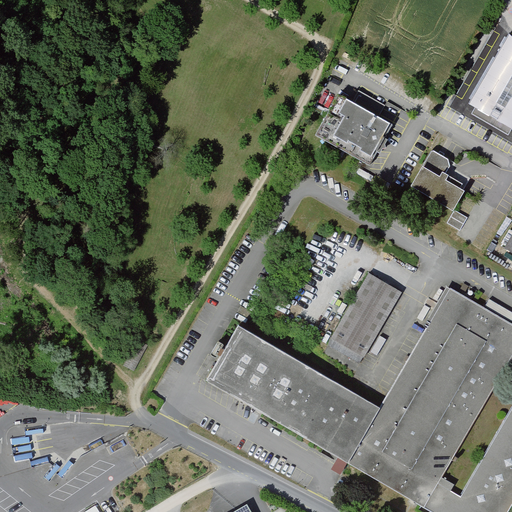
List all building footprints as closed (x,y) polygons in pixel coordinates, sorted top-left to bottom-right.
[(507,36),(466,106),(473,111),(469,118),(506,138),(510,132),(511,132),(511,42),(507,36)] [(351,105),(344,101),(336,115),(342,118),(331,139),(345,147),(357,153),(371,161),(389,127),(378,121),(386,106),(359,91),(351,105)] [(411,187),(452,210),(467,184),(441,170),(438,176),(422,167),(411,187)] [(467,218),(454,211),(448,223),(460,230),(467,218)] [(368,274),(327,345),(360,365),(402,294),(368,274)] [(206,378),(428,511),(507,511),(511,504),(511,327),(445,288),(422,327),(426,331),(383,406),(237,324),(206,378)] [(135,339),(122,365),(135,372),(148,346),(135,339)]
